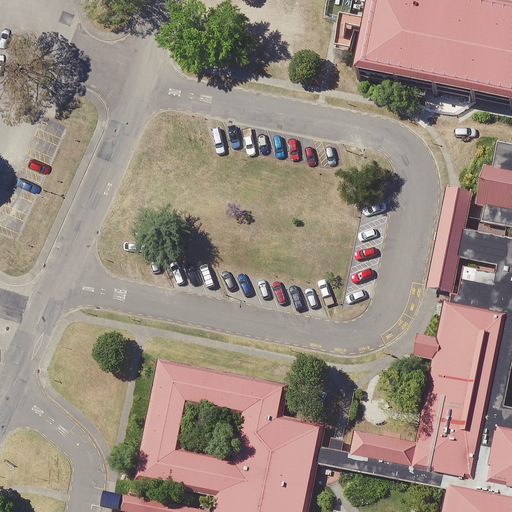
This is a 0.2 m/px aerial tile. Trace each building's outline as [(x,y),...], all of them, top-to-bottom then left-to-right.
[(511,14),(445,1),(445,0),(364,0),(349,79),(511,111),(511,14)] [(490,169),(483,168),(475,207),(483,208),(479,225),(504,230),(502,240),(511,241),(511,147),(495,144),(490,169)] [(465,232),(472,197),(445,191),(425,291),(434,293),(452,297),(459,261),(465,232)] [(511,511),(511,241),(502,240),(465,232),(459,261),(495,268),(494,275),(462,269),(457,298),(452,297),(450,305),(505,315),(487,408),(479,453),(473,484),(433,476),(434,473),(349,456),(342,455),(328,453),(321,451),(318,466),(447,492),(448,487),(511,499),(511,511)] [(487,408),(505,315),(450,305),(442,303),(435,340),(416,337),(412,359),(431,363),(414,445),(353,433),(349,456),(434,473),(433,476),(473,484),(479,453),(487,408)] [(145,418),(133,483),(135,484),(148,486),(215,499),(212,511),(309,511),(318,466),(321,451),(325,428),(281,419),(288,388),(157,362),(145,418)] [(328,453),(342,455),(344,443),(337,442),(331,441),(328,453)] [(200,511),(145,501),(148,486),(135,484),(132,495),(130,495),(129,499),(121,497),(120,505),(118,511),(200,511)] [(511,511),(511,499),(448,487),(447,492),(442,511),(511,511)]
